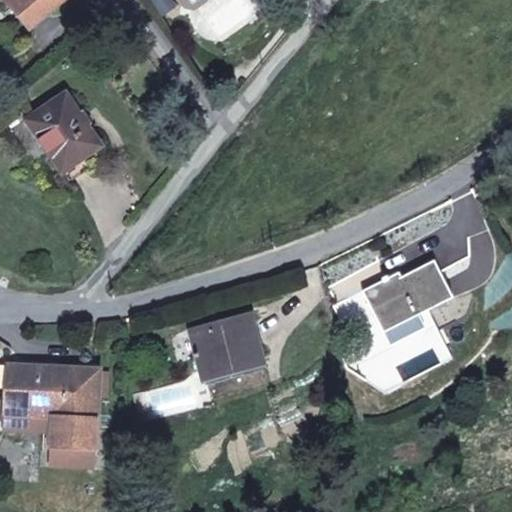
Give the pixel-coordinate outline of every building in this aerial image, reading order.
[(61,0),(7,0),(30,26),(61,0)] [(178,0),(183,7),(194,9),(207,0),(178,0)] [(102,145),(67,94),(29,120),(63,171),(83,158),(102,145)] [(90,168),(83,158),(63,171),(70,181),(90,168)] [(442,277),(465,265),(462,260),(440,271),(442,277)] [(419,315),(453,297),(442,277),(440,271),(435,261),(391,283),(388,276),(384,278),(385,280),(364,291),(391,345),(426,328),(419,315)] [(262,359),(251,318),(192,333),(203,375),(262,359)] [(100,371),(100,370),(72,368),(71,374),(59,373),(59,367),(5,366),(4,415),(51,416),(51,433),(50,449),(94,451),(97,451),(99,396),(100,371)] [(108,396),(109,372),(100,371),(99,396),(108,396)] [(51,433),(51,416),(4,415),(3,431),(44,433),(51,433)] [(93,467),(94,451),(50,449),(49,465),(93,467)]
